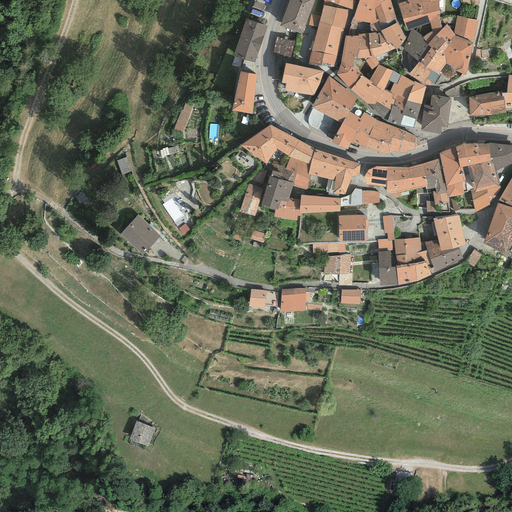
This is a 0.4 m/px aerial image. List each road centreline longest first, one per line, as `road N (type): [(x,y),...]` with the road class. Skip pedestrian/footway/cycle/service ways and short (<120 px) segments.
road 1 (track): [(7,192),(0,227),(6,246),(147,367),(179,407),(296,451),(442,466),(491,468),(511,460)]
road 2 (tertiary): [(511,135),(466,132),(419,155),(380,160),(299,133),(274,110),(264,72),(283,0)]
road 3 (track): [(74,0),(7,192)]
road 4 (track): [(178,265),(120,254),(45,198),(7,192)]
